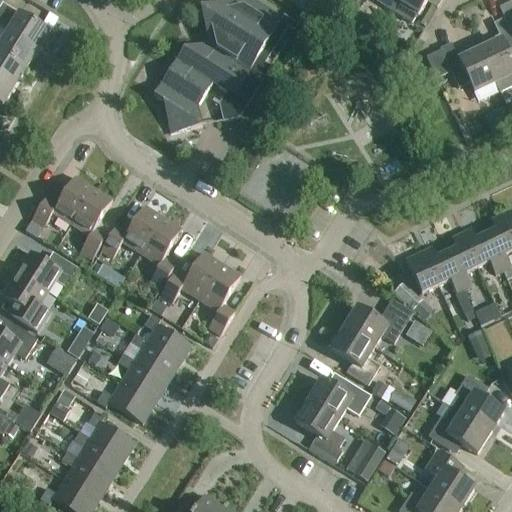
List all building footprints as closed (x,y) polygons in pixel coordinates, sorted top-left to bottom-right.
[(357,0),(350,13),(396,39),(405,23),(364,0),(357,0)] [(395,14),(403,0),(378,0),(379,0),(377,3),(395,14)] [(403,0),(395,14),(412,25),(417,17),(419,18),(427,5),(437,11),(443,0),(403,0)] [(184,51),(154,99),(163,105),(170,137),(203,129),(198,110),(212,87),(226,95),(218,108),(223,125),(239,121),(271,70),(265,66),(287,30),(294,34),(298,27),(285,19),(283,21),(254,2),(219,11),(207,30),(210,45),(184,51)] [(504,21),(511,37),(511,8),(510,5),(499,10),(504,21)] [(0,10),(0,30),(7,35),(37,54),(49,35),(3,6),(0,10)] [(421,27),(425,30),(436,12),(432,9),(421,27)] [(500,94),(511,87),(511,64),(511,63),(511,37),(504,21),(493,26),(502,43),(480,53),(496,86),(500,94)] [(0,56),(26,72),(37,54),(7,35),(1,46),(0,45),(0,56)] [(496,86),(480,53),(459,63),(451,46),(440,51),(441,55),(438,56),(448,77),(451,75),(459,91),(470,86),(474,96),(496,86)] [(0,81),(15,91),(26,72),(0,56),(0,81)] [(0,107),(3,110),(15,91),(0,81),(0,107)] [(511,125),(505,110),(486,119),(494,136),(511,126),(511,125)] [(71,229),(94,193),(75,181),(57,210),(45,202),(31,225),(43,232),(53,217),(71,229)] [(94,193),(71,229),(90,240),(80,255),(92,263),(106,240),(95,233),(113,204),(94,193)] [(141,258),(163,222),(145,210),(127,239),(115,231),(101,254),(113,261),(122,246),(141,258)] [(511,213),(501,219),(511,243),(511,213)] [(505,259),(511,255),(511,243),(501,219),(491,224),(496,234),(486,238),(503,275),(511,271),(505,259)] [(163,222),(141,258),(159,269),(150,284),(162,292),(176,270),(164,262),(182,234),(163,222)] [(503,275),(486,238),(476,243),(471,233),(462,237),(478,271),(490,266),(495,279),(503,275)] [(466,277),(478,271),(462,237),(452,242),(457,252),(447,257),(464,293),(472,290),(466,277)] [(464,293),(447,257),(437,261),(432,251),(422,256),(439,290),(450,284),(456,297),(464,293)] [(17,278),(47,297),(55,284),(65,291),(78,271),(53,256),(47,266),(31,256),(17,278)] [(200,304),(222,268),(203,256),(185,285),(174,278),(160,300),(172,308),(181,293),(200,304)] [(422,298),(439,290),(422,256),(406,264),(422,298)] [(125,282),(103,268),(96,278),(118,293),(125,282)] [(222,268),(200,304),(218,316),(209,331),(221,338),(235,316),(223,309),(241,280),(222,268)] [(40,310),(47,297),(17,278),(3,300),(19,310),(13,320),(37,335),(50,316),(40,310)] [(413,314),(423,303),(404,286),(394,297),(413,314)] [(394,347),(409,323),(413,316),(392,303),(379,324),(357,311),(344,332),(375,351),(382,339),(394,347)] [(167,311),(156,304),(151,314),(162,320),(167,311)] [(99,329),(105,319),(95,313),(89,323),(99,329)] [(145,348),(180,369),(192,350),(158,328),(161,324),(152,318),(144,329),(153,335),(147,345),(145,348)] [(113,341),(119,330),(107,322),(100,333),(113,341)] [(0,364),(7,369),(15,356),(25,363),(38,343),(13,327),(6,337),(0,333),(0,364)] [(368,363),(375,351),(344,332),(331,353),(353,367),(347,376),(368,390),(380,370),(368,363)] [(473,352),(484,347),(479,335),(468,340),(473,352)] [(210,349),(216,341),(209,336),(203,345),(210,349)] [(133,367),(167,388),(180,369),(145,348),(147,345),(136,338),(130,347),(141,354),(135,364),(133,367)] [(75,343),(67,355),(77,362),(85,349),(75,343)] [(445,371),(457,367),(449,343),(436,348),(445,371)] [(308,367),(318,359),(309,347),(299,355),(308,367)] [(56,351),(46,367),(66,380),(76,364),(56,351)] [(121,387),(155,408),(167,388),(133,367),(135,364),(124,357),(118,367),(129,374),(121,387)] [(0,381),(0,380),(7,369),(0,364),(0,402),(9,388),(0,381)] [(82,390),(91,374),(84,370),(74,385),(82,390)] [(459,400),(451,411),(490,437),(504,416),(483,402),(488,392),(468,379),(457,396),(455,398),(459,400)] [(383,403),(393,388),(381,381),(371,396),(383,403)] [(309,404),(340,423),(347,412),(359,420),(371,400),(350,387),(344,396),(322,383),(309,404)] [(143,428),(155,408),(121,387),(113,400),(104,394),(97,406),(106,412),(109,407),(143,428)] [(64,395),(56,406),(68,413),(75,402),(64,395)] [(406,397),(398,409),(408,416),(416,403),(406,397)] [(332,435),(340,423),(309,404),(296,426),(317,439),(312,449),(337,464),(343,454),(339,452),(345,443),(332,435)] [(386,419),(391,411),(380,405),(376,413),(386,419)] [(30,435),(41,418),(25,408),(14,426),(30,435)] [(490,437),(451,411),(444,423),(441,421),(428,440),(449,454),(456,444),(477,458),(490,437)] [(89,445),(123,467),(135,447),(102,426),(105,421),(95,415),(88,427),(97,433),(91,443),(89,445)] [(0,436),(2,438),(11,424),(0,417),(0,436)] [(49,418),(43,428),(53,434),(60,424),(49,418)] [(12,426),(6,436),(12,440),(19,430),(12,426)] [(77,465),(111,486),(123,467),(89,445),(91,443),(80,436),(74,445),(85,452),(79,462),(77,465)] [(28,447),(21,456),(30,463),(37,453),(28,447)] [(372,449),(355,477),(367,485),(384,457),(372,449)] [(77,465),(79,462),(68,455),(62,464),(73,471),(65,484),(99,506),(111,486),(77,465)] [(431,493),(460,511),(461,511),(474,491),(453,478),(459,468),(438,455),(426,474),(438,482),(431,493)] [(64,511),(94,511),(99,506),(65,484),(56,497),(47,492),(40,503),(49,509),(52,504),(64,511)] [(460,511),(431,493),(423,505),(411,497),(401,511),(460,511)] [(220,511),(222,510),(204,499),(195,511),(220,511)]
